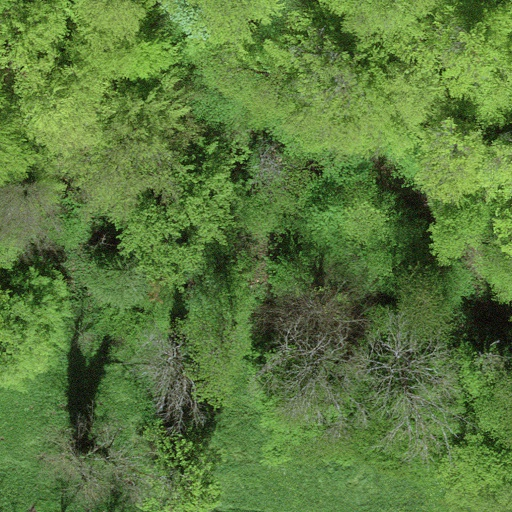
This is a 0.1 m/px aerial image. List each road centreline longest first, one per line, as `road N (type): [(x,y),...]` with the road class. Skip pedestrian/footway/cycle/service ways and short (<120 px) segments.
road 1 (track): [(104,121),(292,122),(373,149),(511,296)]
road 2 (track): [(283,511),(0,480)]
